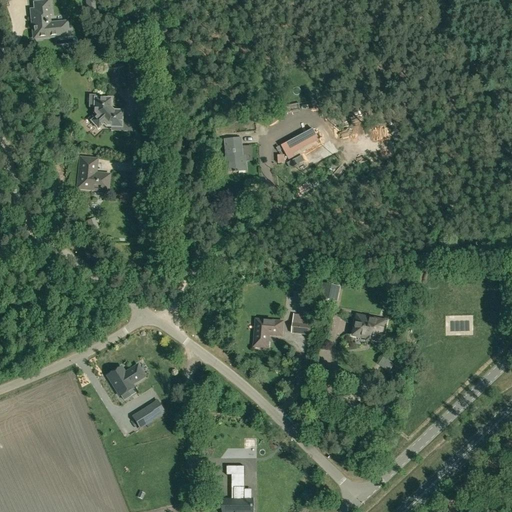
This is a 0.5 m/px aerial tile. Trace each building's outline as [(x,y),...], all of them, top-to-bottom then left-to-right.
[(40,39),(41,37),(57,36),(59,34),(58,26),(56,24),(51,25),(49,23),(48,15),(50,15),(49,1),(33,3),(34,16),(30,16),(32,38),(35,38),(36,39),(40,39)] [(121,68),(119,57),(100,60),(102,71),(121,68)] [(112,111),(108,108),(109,99),(94,99),(94,108),(92,108),(92,115),(95,117),(89,122),(97,130),(102,125),(104,128),(111,128),(111,126),(114,126),(114,128),(120,128),(120,112),(112,111)] [(224,140),(227,173),(246,171),(245,162),(242,162),(240,139),(224,140)] [(292,142),(282,147),(289,160),(295,156),(293,153),(297,151),(292,142)] [(106,191),(108,177),(94,175),(95,161),(81,160),(78,188),(106,191)] [(87,222),(92,233),(97,230),(93,219),(87,222)] [(326,285),(323,299),(335,302),(338,288),(326,285)] [(386,322),(364,317),(357,316),(353,336),(382,342),(386,322)] [(292,323),(291,334),(309,336),(310,325),(310,320),(303,319),(302,325),(292,323)] [(281,336),(282,323),(256,321),(254,347),(267,348),(268,335),(281,336)] [(383,357),(377,365),(388,372),(394,364),(383,357)] [(501,385),(511,373),(511,365),(511,364),(496,380),(501,385)] [(107,376),(119,396),(134,387),(132,385),(144,377),(137,366),(125,373),(121,367),(107,376)] [(134,407),(142,419),(161,407),(153,395),(134,407)] [(227,467),(227,475),(245,475),(245,467),(227,467)] [(245,500),(245,489),(245,487),(234,488),(234,500),(232,500),(224,500),(224,511),(252,511),(252,499),(245,500)]
